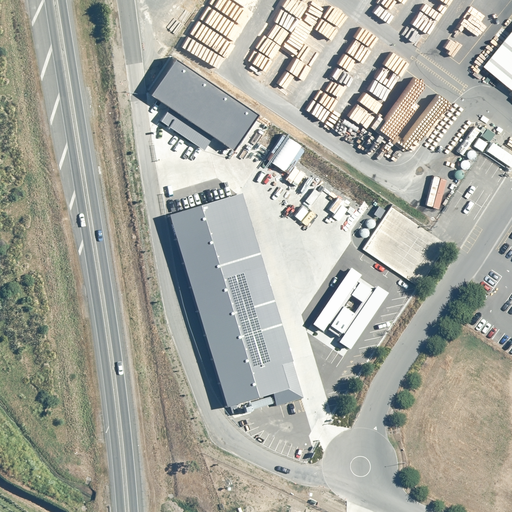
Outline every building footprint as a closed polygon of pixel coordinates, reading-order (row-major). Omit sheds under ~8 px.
[(511,35),(487,65),(511,86),(511,35)] [(257,114),(175,59),(150,96),(167,108),(160,120),(206,151),(213,136),(235,151),(257,114)] [(487,143),(478,136),(472,145),(481,151),(487,143)] [(303,399),(238,193),(164,216),(224,410),(272,395),(275,408),(303,399)] [(361,274),(351,267),(313,325),(324,333),(329,325),(344,335),(339,341),(351,349),(388,292),(377,285),(374,290),(357,279),(361,274)]
